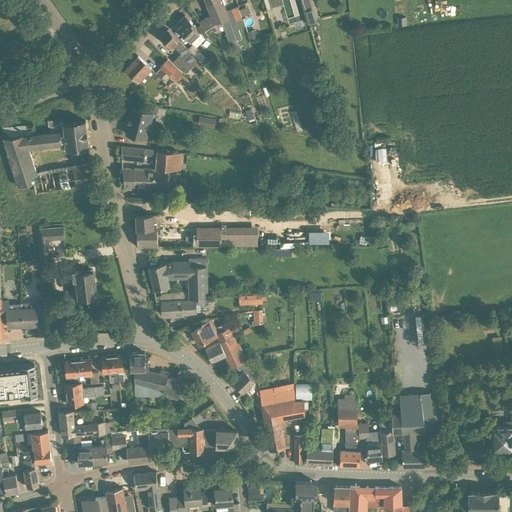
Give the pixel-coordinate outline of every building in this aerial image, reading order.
[(222,19),(228,17),(227,11),(225,5),(222,0),(211,0),(206,3),(207,5),(212,14),(206,17),(207,19),(201,24),(208,35),(218,29),(217,28),(224,24),(222,19)] [(275,14),(273,7),(281,4),(280,0),(263,0),(269,16),(275,14)] [(289,25),(301,22),(295,0),(282,0),(289,25)] [(301,0),(303,10),(310,9),(309,0),(301,0)] [(231,9),(227,11),(228,17),(232,29),(236,40),(242,38),(239,29),(245,27),(242,18),(238,7),(231,9)] [(303,11),(307,24),(314,22),(311,9),(303,11)] [(193,44),(196,47),(205,38),(195,29),(197,27),(185,15),(179,21),(182,24),(177,29),(190,42),(191,41),(193,44)] [(406,17),(397,17),(398,26),(407,25),(406,17)] [(199,60),(188,49),(168,28),(160,36),(170,47),(173,45),(181,53),(173,61),(185,73),(199,60)] [(232,42),(236,40),(232,29),(228,30),(232,42)] [(258,37),(255,29),(248,31),(249,36),(250,40),(255,38),(258,37)] [(199,60),(201,62),(206,57),(196,47),(193,44),(188,49),(199,60)] [(144,86),(152,77),(156,72),(151,67),(138,56),(126,69),(139,81),(144,86)] [(206,57),(201,62),(205,66),(210,62),(206,57)] [(182,73),(168,59),(160,68),(169,76),(176,83),(182,77),(180,75),(182,73)] [(146,139),(153,113),(132,107),(129,118),(131,119),(127,134),(146,139)] [(298,109),(290,111),(296,131),(304,128),(298,109)] [(62,132),(61,119),(61,117),(48,118),(49,133),(46,133),(32,134),(28,146),(66,143),(65,132),(62,132)] [(208,117),(207,125),(214,126),(216,119),(208,117)] [(64,123),(65,132),(66,143),(67,148),(88,146),(86,120),(64,123)] [(28,146),(32,134),(31,125),(3,128),(3,137),(12,165),(32,159),(28,146)] [(144,160),(145,149),(121,146),(122,159),(144,160)] [(187,154),(159,150),(157,169),(180,170),(181,165),(186,165),(187,154)] [(32,159),(12,165),(18,186),(33,181),(36,192),(44,191),(41,172),(37,173),(32,159)] [(90,163),(72,166),(76,185),(94,182),(90,163)] [(72,166),(56,169),(60,188),(76,185),(72,166)] [(56,169),(41,172),(44,191),(60,188),(56,169)] [(165,171),(123,169),(124,185),(165,187),(165,171)] [(211,211),(211,209),(237,210),(237,216),(254,217),(254,209),(257,209),(257,204),(212,202),(197,201),(197,211),(211,211)] [(137,247),(163,246),(240,245),(240,230),(221,230),(221,225),(197,225),(160,225),(160,214),(136,215),(137,247)] [(48,239),(64,238),(63,226),(39,228),(41,256),(49,255),(48,239)] [(292,256),(292,248),(271,248),(271,256),(292,256)] [(35,252),(32,254),(25,259),(30,265),(39,258),(35,252)] [(189,277),(190,298),(209,296),(207,267),(207,258),(189,258),(190,261),(173,261),(149,267),(154,288),(170,285),(168,278),(174,278),(174,277),(189,277)] [(75,289),(78,289),(79,298),(86,298),(87,303),(97,302),(93,269),(87,269),(87,271),(81,272),(81,270),(73,271),(75,289)] [(308,300),(319,300),(320,290),(308,290),(308,300)] [(239,305),(262,303),(261,293),(238,295),(239,305)] [(421,319),(418,293),(413,293),(416,320),(421,319)] [(209,296),(190,298),(161,300),(162,315),(184,314),(184,313),(210,308),(209,296)] [(22,309),(23,326),(38,325),(37,312),(43,311),(42,298),(35,299),(35,301),(22,303),(22,309)] [(22,309),(22,303),(9,304),(9,300),(1,301),(2,314),(7,314),(8,327),(23,326),(22,309)] [(253,310),(254,325),(262,323),(262,309),(253,310)] [(199,344),(210,339),(209,338),(216,335),(218,340),(233,334),(229,327),(218,332),(211,318),(201,323),(202,325),(192,330),(199,344)] [(232,367),(235,365),(246,358),(234,334),(206,348),(212,361),(225,354),(229,362),(232,367)] [(145,352),(130,352),(131,370),(135,370),(135,386),(135,387),(135,396),(162,396),(162,389),(169,374),(169,373),(161,370),(160,374),(148,372),(148,369),(148,361),(145,362),(145,352)] [(246,358),(235,365),(243,373),(234,383),(238,387),(238,388),(241,391),(242,391),(243,392),(255,380),(250,375),(254,372),(246,364),(250,362),(256,361),(255,352),(246,358)] [(112,354),(115,382),(119,381),(124,380),(123,370),(122,355),(118,355),(117,353),(112,354)] [(110,382),(115,382),(112,354),(106,354),(106,356),(102,356),(103,372),(109,371),(110,382)] [(80,381),(79,375),(78,357),(74,357),(74,360),(65,361),(65,362),(64,362),(64,367),(66,367),(67,376),(73,375),(74,381),(80,381)] [(78,357),(79,375),(86,374),(86,375),(87,375),(87,377),(90,376),(90,378),(90,377),(91,383),(99,382),(98,372),(92,372),(91,358),(84,359),(84,357),(78,357)] [(403,373),(401,361),(393,362),(394,374),(403,373)] [(221,376),(226,382),(232,377),(227,372),(221,376)] [(174,406),(185,384),(169,374),(162,389),(162,396),(162,398),(174,406)] [(95,391),(95,395),(104,394),(103,385),(81,388),(81,382),(65,384),(66,389),(64,389),(65,394),(95,391)] [(304,414),(304,399),(295,399),(295,388),(295,386),(283,389),(282,385),(260,390),(262,408),(270,450),(285,447),(279,419),(304,414)] [(295,399),(304,399),(307,399),(307,388),(295,388),(295,399)] [(82,397),(95,395),(95,391),(65,394),(66,400),(67,400),(68,404),(83,402),(82,397)] [(402,466),(425,466),(424,450),(416,451),(414,432),(433,430),(430,392),(399,395),(400,410),(402,431),(405,431),(406,450),(402,450),(403,466),(402,466)] [(357,423),(357,421),(356,413),(356,408),(355,394),(344,394),(344,398),(337,398),(337,400),(338,400),(338,408),(338,423),(346,424),(347,438),(347,447),(346,447),(346,450),(340,449),(340,464),(360,465),(360,450),(359,437),(358,424),(358,423),(357,423)] [(151,408),(150,429),(161,428),(162,408),(151,408)] [(0,420),(3,420),(5,420),(6,424),(17,423),(17,422),(26,421),(26,427),(34,426),(35,431),(42,430),(41,425),(42,425),(40,411),(25,413),(17,414),(16,409),(2,411),(0,411),(0,420)] [(67,435),(80,434),(99,433),(105,432),(105,421),(91,422),(92,423),(75,424),(73,409),(60,410),(62,436),(67,435)] [(257,410),(250,414),(258,427),(264,423),(260,416),(261,416),(257,410)] [(380,435),(382,454),(395,454),(393,432),(402,431),(400,410),(395,410),(396,415),(391,415),(393,429),(379,430),(380,435)] [(511,413),(511,420),(502,420),(502,424),(492,425),(493,448),(511,447),(511,413)] [(184,423),(185,428),(168,429),(168,441),(175,446),(189,446),(189,452),(203,452),(203,446),(216,446),(217,447),(218,449),(227,449),(229,447),(237,447),(241,443),(237,429),(224,429),(224,426),(219,426),(218,429),(209,429),(200,428),(193,417),(184,423)] [(382,458),(382,454),(380,435),(369,436),(368,423),(358,424),(359,437),(366,437),(366,444),(368,459),(382,458)] [(307,446),(306,463),(332,464),(334,435),(334,425),(328,425),(328,427),(322,427),(321,442),(322,442),(321,447),(307,446)] [(149,445),(150,452),(162,451),(165,448),(164,442),(168,441),(168,429),(168,428),(161,428),(150,429),(145,429),(145,433),(146,446),(149,445)] [(34,443),(34,449),(35,461),(37,461),(38,465),(46,464),(45,460),(51,460),(49,437),(49,436),(48,436),(47,430),(48,430),(48,429),(42,430),(35,431),(27,432),(28,443),(34,443)] [(139,445),(127,447),(128,461),(151,459),(150,452),(149,445),(146,446),(145,433),(136,434),(137,441),(139,441),(139,445)] [(295,434),(295,445),(295,462),(303,463),(302,434),(295,434)] [(112,436),(112,439),(113,449),(127,447),(125,435),(122,435),(112,436)] [(106,444),(92,445),(93,463),(108,462),(107,453),(113,452),(113,449),(112,439),(105,439),(106,444)] [(79,464),(93,463),(92,445),(78,446),(79,464)] [(0,453),(0,461),(1,465),(6,490),(7,493),(19,490),(16,473),(9,474),(8,473),(9,473),(8,466),(9,466),(8,460),(7,452),(0,453)] [(11,455),(13,465),(19,464),(17,454),(11,455)] [(26,468),(24,469),(28,487),(39,485),(34,462),(32,462),(31,458),(24,460),(26,468)] [(151,510),(161,509),(156,471),(134,474),(135,488),(148,487),(151,510)] [(259,486),(258,486),(258,481),(250,481),(250,487),(248,487),(249,501),(264,500),(264,493),(259,493),(259,486)] [(296,481),(295,496),(294,496),(294,500),(301,500),(302,497),(314,497),(316,497),(317,482),(296,481)] [(350,486),(334,485),(333,511),(348,511),(350,486)] [(189,511),(189,504),(200,503),(201,509),(208,508),(207,495),(201,496),(200,486),(184,488),(185,496),(177,496),(178,511),(189,511)] [(348,511),(365,511),(365,507),(383,507),(384,508),(391,507),(391,511),(408,511),(409,504),(402,505),(401,486),(383,487),(350,486),(348,511)] [(216,505),(228,504),(228,511),(240,511),(239,502),(239,505),(234,506),(232,487),(215,489),(216,505)] [(128,506),(125,490),(125,489),(126,489),(125,488),(107,491),(110,511),(125,511),(128,511),(135,511),(135,505),(128,506)] [(469,491),(469,500),(459,500),(459,511),(497,511),(498,491),(469,491)] [(92,511),(98,511),(107,511),(105,496),(96,497),(96,498),(82,500),(84,511),(92,511)] [(321,511),(322,511),(314,511),(314,497),(302,497),(301,500),(294,500),(294,504),(287,504),(287,508),(274,507),(273,511),(321,511)]
